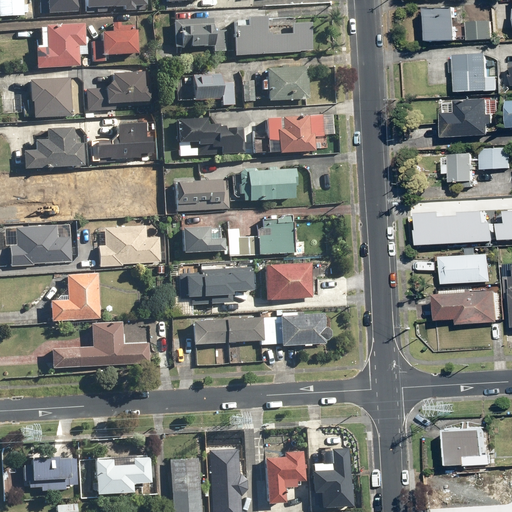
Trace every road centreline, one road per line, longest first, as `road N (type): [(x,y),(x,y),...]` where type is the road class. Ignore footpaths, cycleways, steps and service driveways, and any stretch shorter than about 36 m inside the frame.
road 1 (residential): [(388,387),(0,410)]
road 2 (residential): [(365,0),(388,387)]
road 3 (residential): [(388,387),(395,511)]
road 4 (residential): [(511,380),(388,387)]
